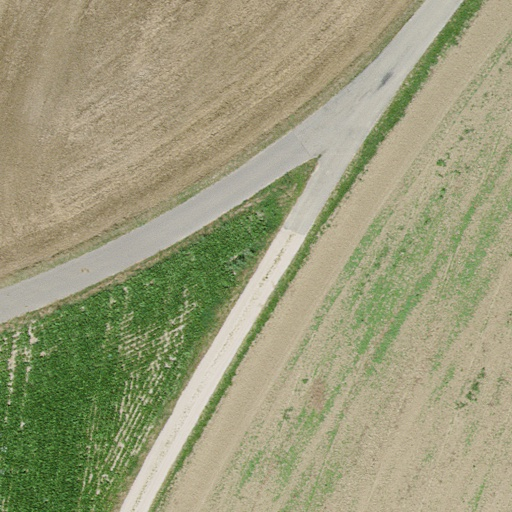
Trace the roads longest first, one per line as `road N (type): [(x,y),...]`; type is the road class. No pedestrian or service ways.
road 1 (residential): [(0,312),(193,214),(373,96),(444,0)]
road 2 (track): [(373,96),(134,511)]
